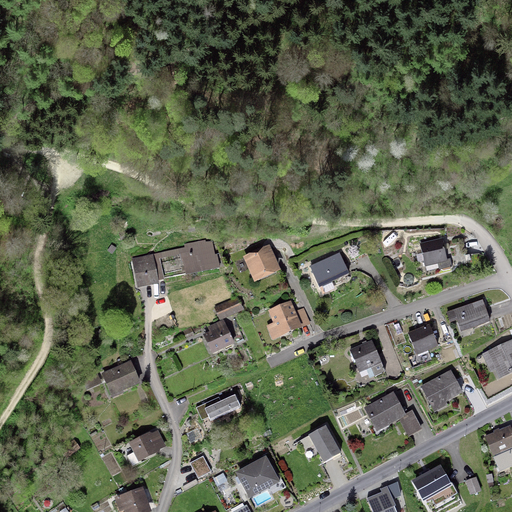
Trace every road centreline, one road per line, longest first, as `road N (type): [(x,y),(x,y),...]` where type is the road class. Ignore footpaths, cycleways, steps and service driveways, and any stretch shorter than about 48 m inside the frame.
road 1 (track): [(60,156),(227,209),(456,217),(492,241)]
road 2 (track): [(288,0),(42,101),(0,143)]
road 3 (track): [(0,427),(50,339),(43,237),(60,156)]
road 4 (residential): [(282,362),(380,320),(511,284)]
road 5 (residential): [(308,511),(511,401)]
road 6 (residential): [(151,382),(177,437),(177,472),(163,511)]
